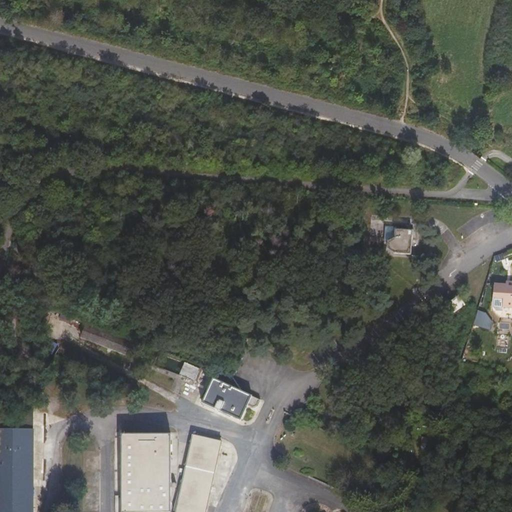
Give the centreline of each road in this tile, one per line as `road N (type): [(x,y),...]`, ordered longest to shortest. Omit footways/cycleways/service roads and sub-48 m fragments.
road 1 (residential): [(0,256),(7,224),(32,188),(58,170),(451,194),(509,187)]
road 2 (unclassified): [(0,27),(398,130)]
road 3 (residential): [(398,130),(509,187)]
